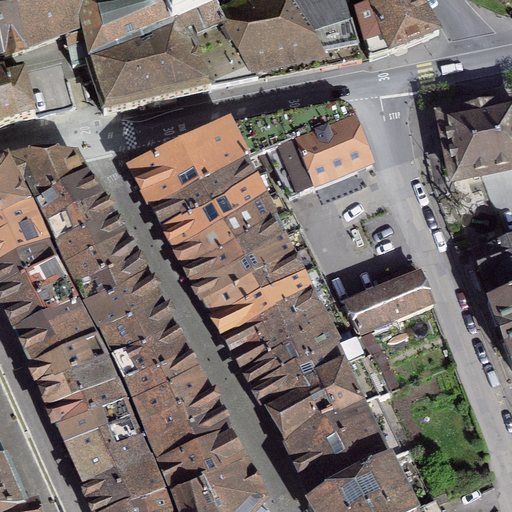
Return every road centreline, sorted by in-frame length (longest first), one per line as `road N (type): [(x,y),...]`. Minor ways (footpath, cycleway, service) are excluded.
road 1 (residential): [(90,137),(291,511)]
road 2 (residential): [(511,475),(396,168),(374,84)]
road 3 (primary): [(127,131),(374,84)]
